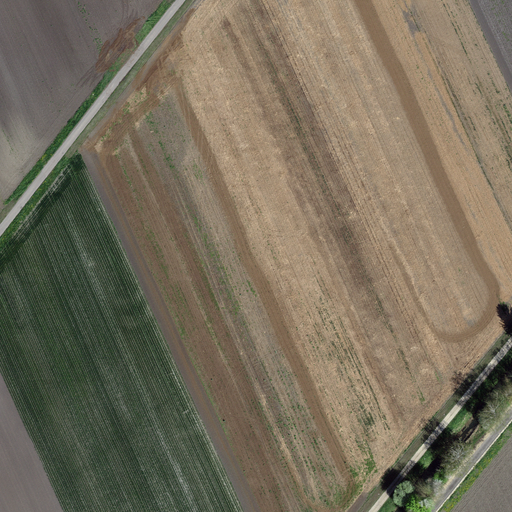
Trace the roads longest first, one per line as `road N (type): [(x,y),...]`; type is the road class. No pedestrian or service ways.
road 1 (track): [(176,0),(0,228)]
road 2 (track): [(511,332),(366,511)]
